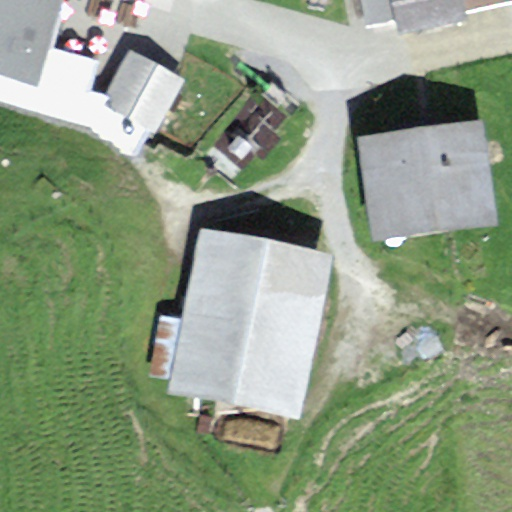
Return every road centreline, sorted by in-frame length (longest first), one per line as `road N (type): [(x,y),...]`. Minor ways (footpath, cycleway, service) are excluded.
road 1 (track): [(346,60),(333,176),(363,271)]
road 2 (track): [(511,34),(346,60)]
road 3 (track): [(363,271),(409,305),(511,343)]
road 4 (track): [(346,60),(203,0)]
